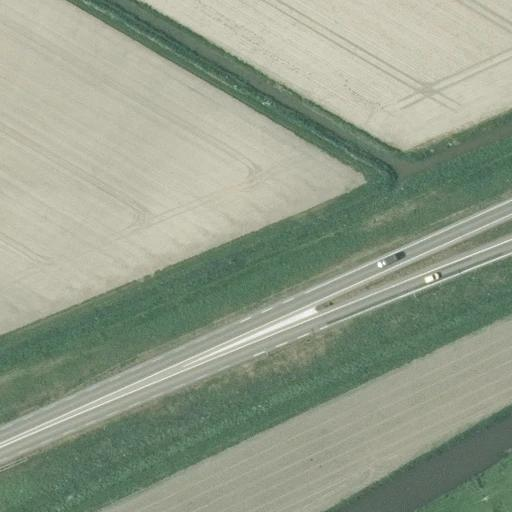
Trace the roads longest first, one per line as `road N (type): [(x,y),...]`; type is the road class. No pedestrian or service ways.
road 1 (primary): [(511,216),(135,386)]
road 2 (primary): [(135,386),(511,247)]
road 3 (primary): [(0,447),(135,386)]
